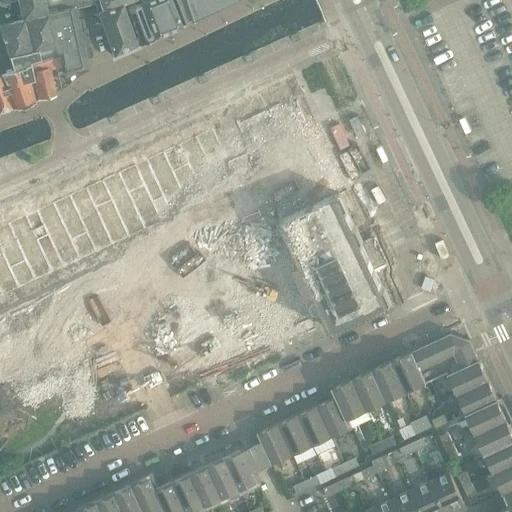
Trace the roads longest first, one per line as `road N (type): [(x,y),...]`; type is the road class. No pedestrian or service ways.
road 1 (residential): [(476,254),(2,469)]
road 2 (residential): [(240,409),(495,293)]
road 3 (tertiary): [(367,22),(476,254)]
road 4 (residential): [(18,511),(240,409)]
road 5 (residential): [(262,0),(50,104)]
